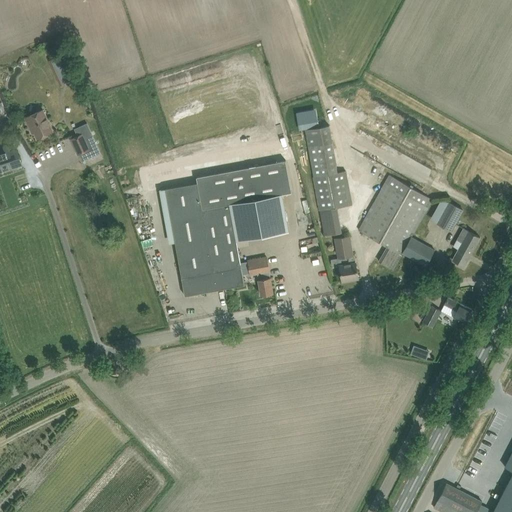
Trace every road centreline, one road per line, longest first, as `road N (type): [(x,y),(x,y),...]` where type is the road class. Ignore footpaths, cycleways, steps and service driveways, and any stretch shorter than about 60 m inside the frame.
road 1 (unclassified): [(0,399),(128,345),(474,280),(488,286)]
road 2 (unclassified): [(371,511),(488,286)]
road 3 (primary): [(399,511),(511,294)]
road 4 (unclassified): [(419,511),(511,337)]
road 5 (track): [(343,132),(292,0)]
